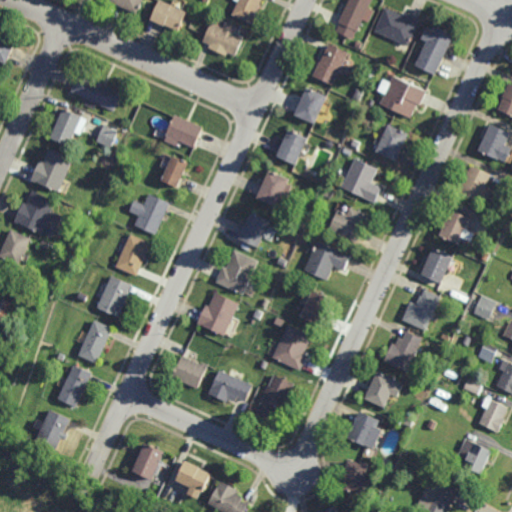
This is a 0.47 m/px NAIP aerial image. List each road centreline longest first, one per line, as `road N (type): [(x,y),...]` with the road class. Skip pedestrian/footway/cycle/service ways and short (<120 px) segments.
road 1 (residential): [(128,394),(262,457),(289,460),(303,452),(492,40),(491,20),(465,0)]
road 2 (residential): [(97,467),(306,0)]
road 3 (residential): [(257,110),(14,0)]
road 4 (residential): [(66,23),(0,172)]
